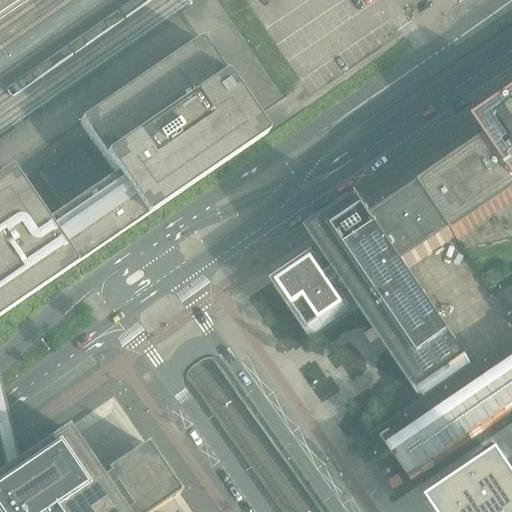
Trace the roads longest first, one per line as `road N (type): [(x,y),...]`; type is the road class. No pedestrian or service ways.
road 1 (tertiary): [(353,115),(316,128),(184,220)]
road 2 (tertiary): [(339,511),(226,346)]
road 3 (tertiary): [(353,115),(511,1)]
road 4 (unclassified): [(358,157),(511,53)]
road 5 (tertiary): [(174,384),(264,511)]
road 6 (tertiary): [(0,404),(126,315)]
road 7 (unclassified): [(243,234),(358,157)]
road 8 (tertiary): [(101,276),(0,362)]
